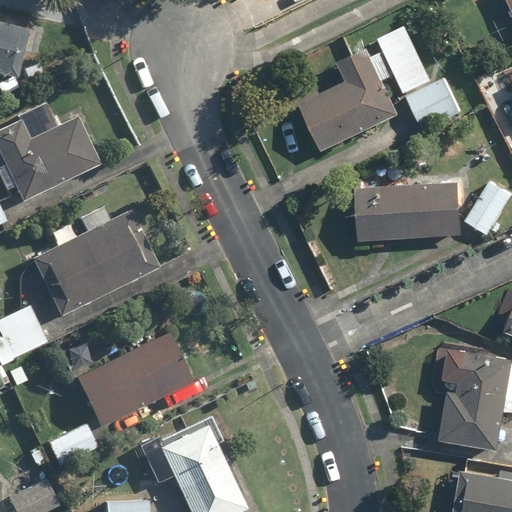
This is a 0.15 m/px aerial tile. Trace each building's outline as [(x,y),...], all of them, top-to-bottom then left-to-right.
[(0,71),(19,74),(28,16),(0,11),(0,71)] [(389,77),(398,74),(427,131),(466,111),(448,76),(434,83),(410,24),(341,60),(351,79),(306,102),(325,149),(405,116),(389,77)] [(18,116),(0,125),(0,153),(25,201),(103,160),(78,113),(30,138),(18,116)] [(511,197),(511,188),(492,178),(470,219),(493,232),(511,197)] [(361,182),(362,237),(466,234),(464,179),(361,182)] [(160,267),(131,206),(103,220),(97,207),(45,232),(51,245),(30,255),(60,316),(160,267)] [(0,208),(0,231),(9,228),(0,208)] [(511,289),(510,288),(496,320),(511,326),(511,289)] [(30,302),(0,315),(0,356),(2,359),(47,338),(30,302)] [(196,383),(169,330),(75,377),(101,430),(196,383)] [(467,346),(442,345),(438,390),(447,391),(443,442),(505,447),(509,407),(511,407),(511,355),(505,355),(506,344),(488,343),(487,352),(467,350),(467,346)] [(158,480),(172,473),(191,511),(231,511),(248,504),(206,418),(167,437),(164,431),(140,443),(158,480)] [(101,450),(87,422),(44,443),(58,472),(101,450)] [(511,511),(511,475),(463,467),(454,511),(511,511)] [(48,511),(66,501),(49,472),(8,496),(17,511),(48,511)] [(149,511),(150,500),(104,499),(103,511),(149,511)]
